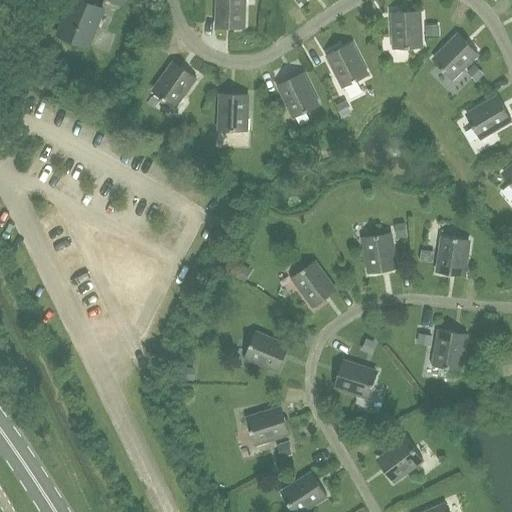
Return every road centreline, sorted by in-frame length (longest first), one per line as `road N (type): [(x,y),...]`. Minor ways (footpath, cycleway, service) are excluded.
road 1 (residential): [(373,511),(310,399),(307,371),(324,333),(362,308),(406,297),(511,307)]
road 2 (residential): [(173,0),(199,49),(235,63),(265,55),(354,0)]
